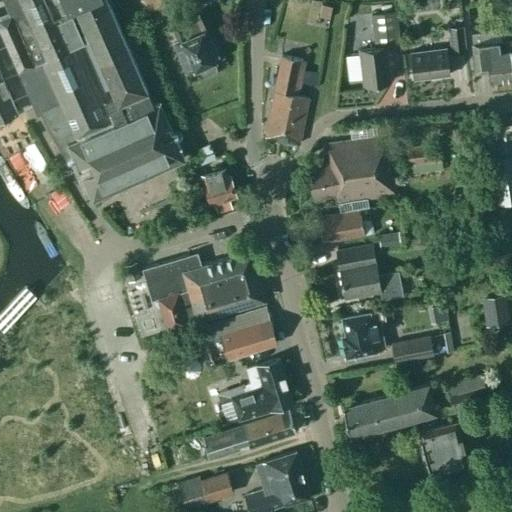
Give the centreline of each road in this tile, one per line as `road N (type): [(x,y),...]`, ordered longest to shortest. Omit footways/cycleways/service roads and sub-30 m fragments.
road 1 (unclassified): [(339,511),(271,210)]
road 2 (residential): [(265,182),(295,161),(326,120),(511,102)]
road 3 (unclassified): [(271,210),(103,255),(81,280)]
road 4 (unclassified): [(265,182),(250,130),(255,0)]
